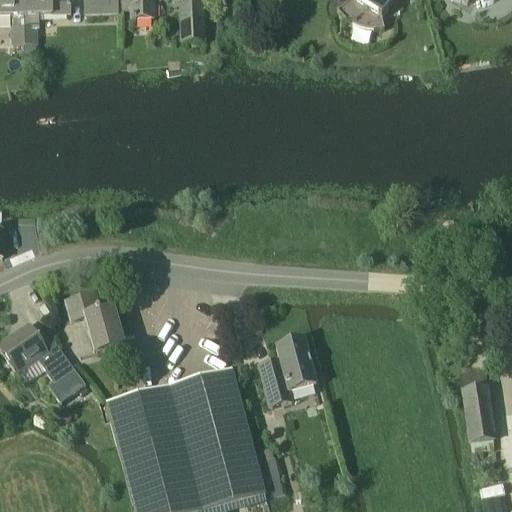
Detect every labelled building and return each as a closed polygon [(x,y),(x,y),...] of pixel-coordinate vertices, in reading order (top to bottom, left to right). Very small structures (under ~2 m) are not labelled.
[(23,22),(22,0),(0,0),(0,22),(13,22),(13,32),(11,32),(12,51),(25,50),(23,22)] [(50,0),(22,0),(23,22),(25,50),(38,50),(37,35),(37,22),(52,21),(52,20),(70,20),(69,0),(51,1),(50,0)] [(83,0),(84,21),(118,20),(117,0),(83,0)] [(119,0),(120,15),(131,15),(131,25),(154,25),(154,5),(182,4),(181,0),(119,0)] [(344,0),(345,2),(350,1),(351,5),(336,16),(340,21),(344,24),(343,29),(346,30),(349,30),(351,29),(355,31),(358,33),(362,34),(365,35),(369,35),(373,35),(376,35),(380,35),(384,34),(381,23),(393,3),(388,0),(344,0)] [(479,0),(482,10),(486,9),(489,8),(492,6),(496,4),(499,2),(501,0),(479,0)] [(178,10),(180,48),(205,47),(203,8),(178,10)] [(113,313),(99,317),(95,298),(63,306),(69,329),(84,325),(94,359),(124,351),(113,313)] [(54,346),(44,353),(29,330),(0,350),(0,355),(16,379),(37,365),(54,389),(74,375),(54,346)] [(259,372),(269,413),(291,407),(288,398),(315,391),(303,346),(275,353),(279,367),(259,372)] [(131,511),(226,511),(266,502),(236,392),(232,374),(105,408),(131,511)] [(496,445),(488,391),(461,395),(469,449),(496,445)] [(88,396),(85,392),(77,397),(80,401),(88,396)]
